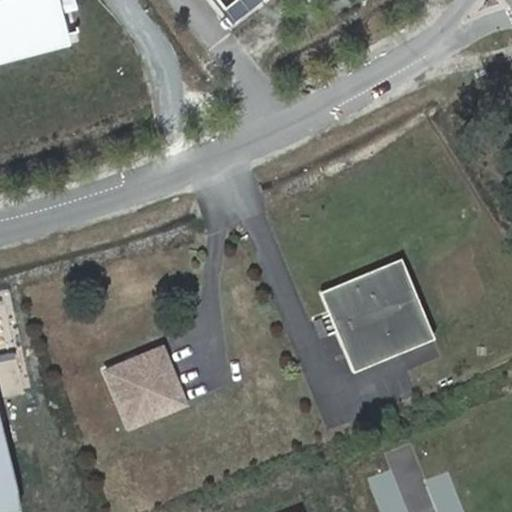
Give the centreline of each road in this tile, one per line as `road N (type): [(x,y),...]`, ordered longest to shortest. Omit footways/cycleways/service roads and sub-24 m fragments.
road 1 (unclassified): [(458,26),(350,99),(227,156),(0,224)]
road 2 (unknown): [(265,138),(173,0)]
